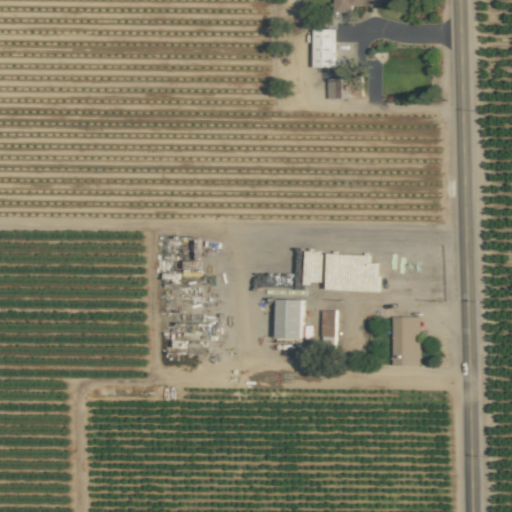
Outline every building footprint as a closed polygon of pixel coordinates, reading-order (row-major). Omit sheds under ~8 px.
[(333,0),(333,12),(352,12),(352,4),(396,4),(396,0),(333,0)] [(334,29),(314,29),(313,67),(333,67),(334,29)] [(303,299),(277,299),(276,337),(302,338),(303,299)] [(336,336),(337,310),(322,310),(321,336),(336,336)] [(418,366),(419,317),(392,316),(391,365),(418,366)]
